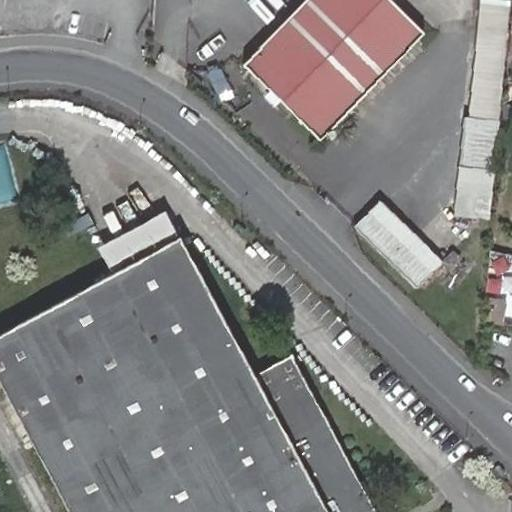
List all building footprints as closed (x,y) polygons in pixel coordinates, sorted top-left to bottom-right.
[(304,0),(242,64),(319,139),(423,33),(392,2),(390,0),(304,0)] [(477,0),(461,164),(492,167),(509,0),(477,0)] [(454,212),(489,215),(492,167),(461,164),(458,165),(454,212)] [(114,203),(124,223),(137,217),(127,197),(114,203)] [(378,199),(356,222),(416,282),(439,259),(378,199)] [(101,256),(110,273),(119,269),(179,237),(170,220),(101,256)] [(0,332),(0,384),(69,511),(375,511),(291,354),(253,373),(179,237),(119,269),(0,332)] [(487,296),(484,319),(502,325),(505,298),(487,296)]
